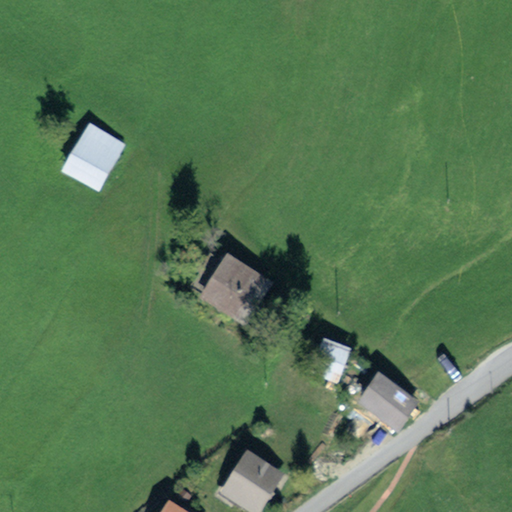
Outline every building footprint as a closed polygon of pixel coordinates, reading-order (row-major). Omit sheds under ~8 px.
[(127,140),(89,120),(63,169),(101,189),(127,140)] [(271,286),(224,257),(199,297),(246,326),(271,286)] [(417,391),(372,363),(352,395),(397,423),(417,391)] [(292,467),(246,441),(222,485),(267,511),(292,467)] [(202,511),(173,495),(163,511),(202,511)]
